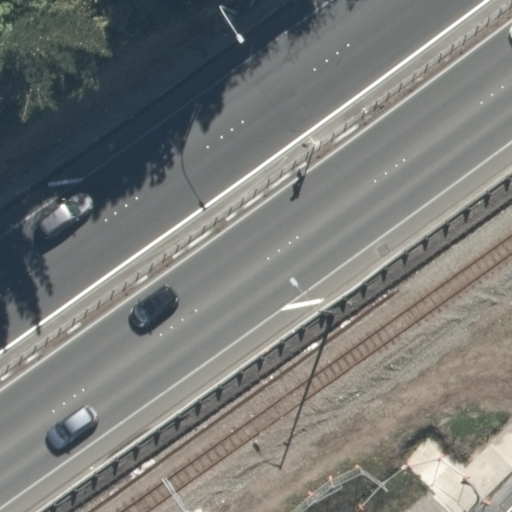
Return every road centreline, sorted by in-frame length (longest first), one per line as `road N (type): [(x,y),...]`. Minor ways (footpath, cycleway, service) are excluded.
road 1 (trunk): [(511,77),(0,448)]
road 2 (trunk): [(0,293),(410,0)]
